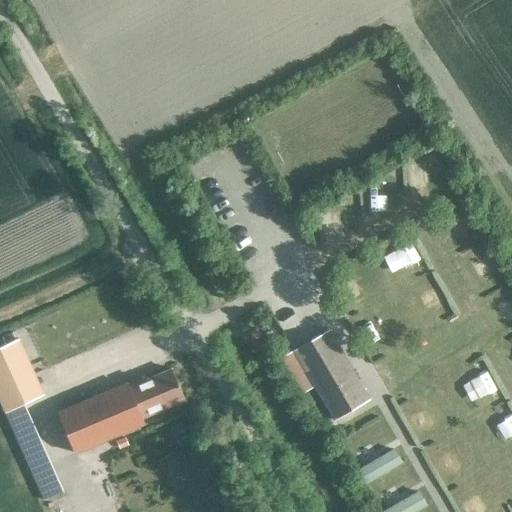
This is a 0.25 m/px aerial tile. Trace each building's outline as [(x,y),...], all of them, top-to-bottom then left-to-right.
[(334,420),(369,399),(329,329),(293,349),(334,420)] [(0,344),(0,396),(42,494),(44,497),(60,490),(22,401),(43,392),(19,337),(0,344)] [(126,383),(57,412),(75,453),(143,424),(141,418),(184,399),(171,368),(140,382),(139,379),(127,384),(126,383)] [(413,461),(405,447),(372,465),(380,480),(413,461)] [(419,511),(434,503),(426,489),(394,508),(396,511),(419,511)]
